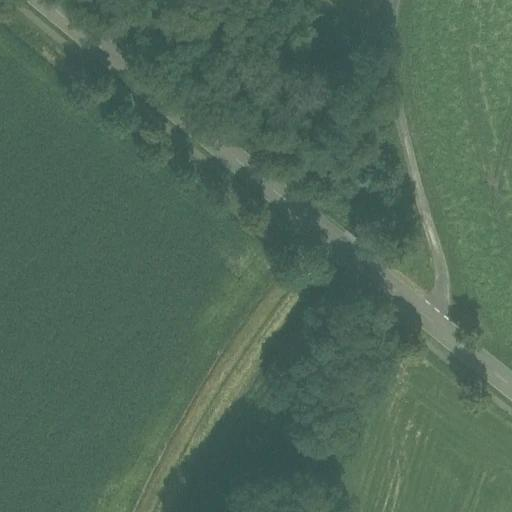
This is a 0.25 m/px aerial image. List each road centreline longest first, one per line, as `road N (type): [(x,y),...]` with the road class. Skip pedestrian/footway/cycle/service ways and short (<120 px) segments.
road 1 (tertiary): [(37,0),(431,317)]
road 2 (unclassified): [(394,0),(400,124),(438,265),(431,317)]
